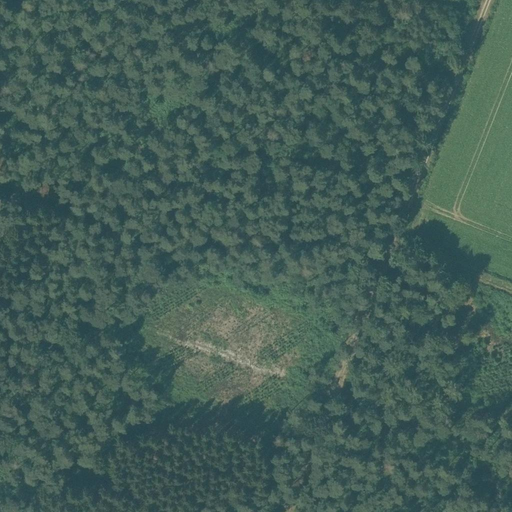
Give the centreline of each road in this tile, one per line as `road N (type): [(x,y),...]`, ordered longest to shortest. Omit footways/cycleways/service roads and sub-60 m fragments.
road 1 (track): [(289,511),(493,0)]
road 2 (track): [(397,237),(511,284)]
